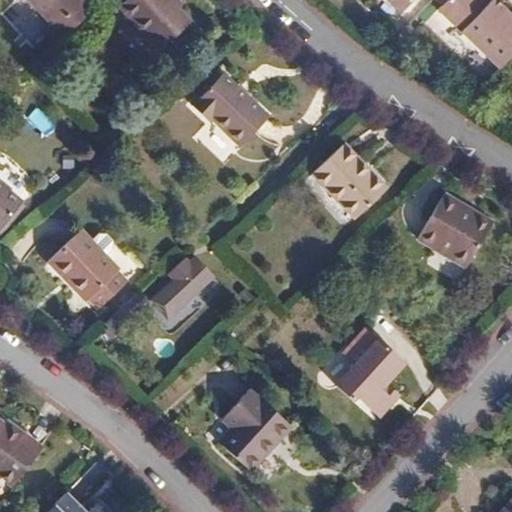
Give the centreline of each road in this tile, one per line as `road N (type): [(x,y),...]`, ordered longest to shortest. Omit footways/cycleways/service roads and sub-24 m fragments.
road 1 (residential): [(511,162),(412,102),(277,0)]
road 2 (residential): [(0,344),(208,511)]
road 3 (residential): [(511,360),(375,511)]
